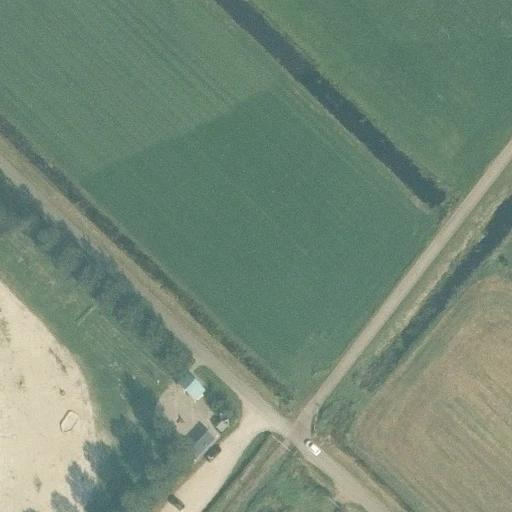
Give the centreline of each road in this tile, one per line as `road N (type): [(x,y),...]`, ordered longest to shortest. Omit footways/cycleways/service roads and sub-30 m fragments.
road 1 (unclassified): [(373,511),(0,157)]
road 2 (track): [(257,401),(179,511)]
